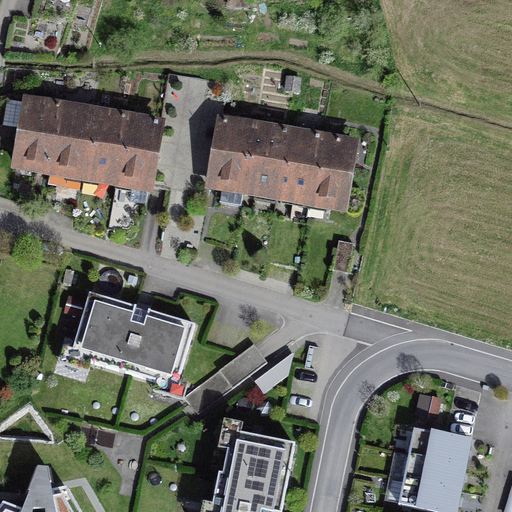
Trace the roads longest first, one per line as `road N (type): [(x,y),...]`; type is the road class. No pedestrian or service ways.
road 1 (residential): [(0,215),(436,354)]
road 2 (residential): [(436,354),(378,367),(343,407),(322,511)]
